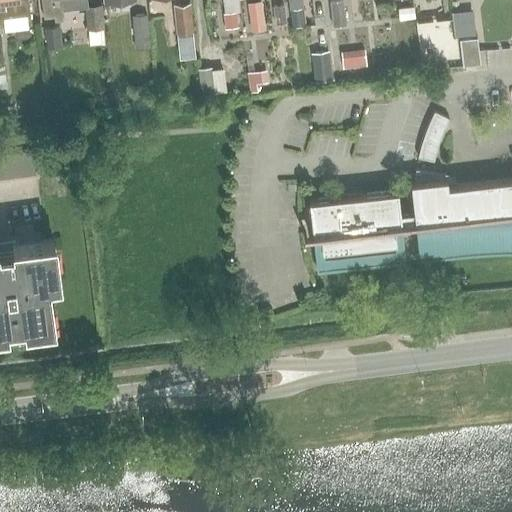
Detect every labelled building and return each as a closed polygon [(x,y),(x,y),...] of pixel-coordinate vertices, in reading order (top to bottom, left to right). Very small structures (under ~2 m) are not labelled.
[(0,0),(0,82),(6,82),(4,65),(3,65),(2,65),(0,42),(0,26),(4,27),(3,17),(23,15),(27,15),(29,14),(29,13),(27,0),(0,0)] [(88,8),(87,0),(40,0),(43,19),(53,18),(54,22),(62,21),(62,17),(63,17),(62,11),(86,8),(88,8)] [(343,0),(330,2),(332,27),(346,25),(343,0)] [(187,4),(173,6),(175,34),(189,33),(187,4)] [(284,5),(274,6),(276,24),(286,23),(284,5)] [(101,7),(88,8),(86,8),(88,31),(103,30),(101,7)] [(414,7),(398,8),(399,20),(415,18),(414,7)] [(291,11),(293,27),(305,26),(303,10),(291,11)] [(457,35),(476,33),(473,10),(455,12),(457,35)] [(236,11),(222,13),(224,29),(238,27),(236,11)] [(262,12),(248,14),(249,24),(264,22),(262,12)] [(147,48),(145,15),(132,16),(134,49),(147,48)] [(454,18),(424,20),(426,62),(456,61),(454,18)] [(59,26),(44,28),(47,47),(62,45),(59,26)] [(462,67),(480,65),(477,39),(459,41),(462,67)] [(365,49),(342,52),(344,68),(359,67),(360,79),(368,78),(365,49)] [(329,51),(312,53),(316,82),(332,80),(329,51)] [(213,92),(209,67),(198,68),(201,94),(213,92)] [(254,73),(247,74),(249,93),(257,92),(256,83),(263,82),(266,82),(265,71),(261,72),(254,73)] [(434,161),(440,139),(449,118),(434,111),(424,133),(418,157),(434,161)] [(33,152),(19,154),(22,177),(36,175),(33,152)] [(19,154),(8,155),(11,178),(22,177),(19,154)] [(8,155),(0,156),(0,176),(0,180),(11,178),(8,155)] [(417,166),(414,182),(434,180),(447,179),(447,174),(447,172),(437,170),(417,166)] [(312,232),(303,233),(303,235),(312,234),(316,268),(326,267),(404,258),(402,235),(401,224),(414,222),(415,233),(418,257),(467,251),(494,249),(511,248),(511,178),(457,185),(447,186),(447,179),(434,180),(414,182),(413,195),(413,208),(414,221),(401,222),(400,212),(397,190),(365,194),(338,197),(309,200),(311,226),(312,232)] [(0,329),(53,323),(46,272),(58,270),(54,239),(0,245),(0,329)]
